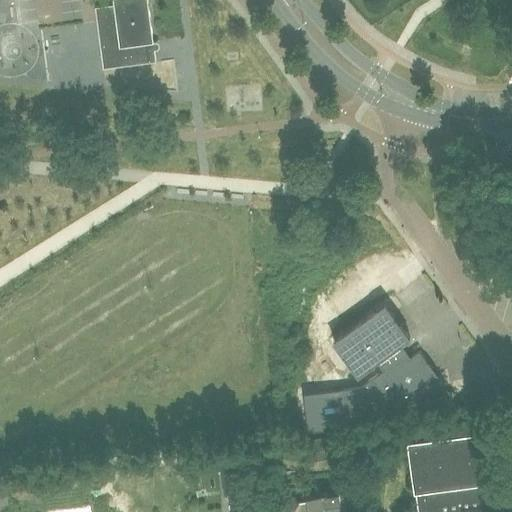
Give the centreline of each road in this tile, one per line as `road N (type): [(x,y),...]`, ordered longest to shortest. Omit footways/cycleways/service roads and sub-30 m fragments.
road 1 (residential): [(511,356),(394,191),(390,156),(404,112)]
road 2 (tertiary): [(277,0),(329,67),(404,112)]
road 3 (tertiary): [(411,93),(348,52),(300,0)]
